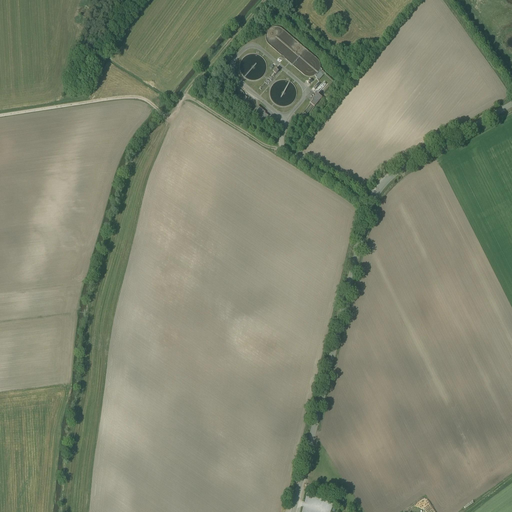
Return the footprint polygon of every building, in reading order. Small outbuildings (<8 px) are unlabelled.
[(316,76),(314,77),(317,79),(316,80),(318,82),(324,74),(321,71),(322,71),(320,69),(320,70),(320,71),(319,73),(318,74),(317,75),(316,76)] [(324,83),(316,92),(318,94),(326,85),(324,83)] [(243,97),(243,96),(243,95),(243,94),(241,92),(241,91),(239,91),(238,91),(237,90),(235,91),(234,92),(233,94),(232,95),(232,96),(233,98),(233,99),(234,100),(235,101),(237,101),(238,101),(239,101),(240,101),(241,100),(242,100),(243,98),(243,97)] [(312,102),(309,105),(314,109),(322,100),(316,95),(311,102),(312,102)] [(258,107),(251,114),(262,124),(268,117),(264,114),(265,113),(258,107)]
